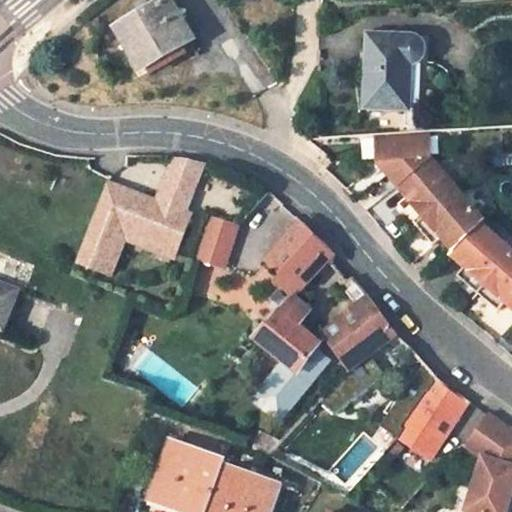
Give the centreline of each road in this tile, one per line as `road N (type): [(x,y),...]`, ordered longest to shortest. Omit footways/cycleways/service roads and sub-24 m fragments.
road 1 (unclassified): [(0,94),(57,128),(195,136),(268,162),(309,190),(399,291),(511,388)]
road 2 (unknown): [(0,414),(41,388),(67,321)]
